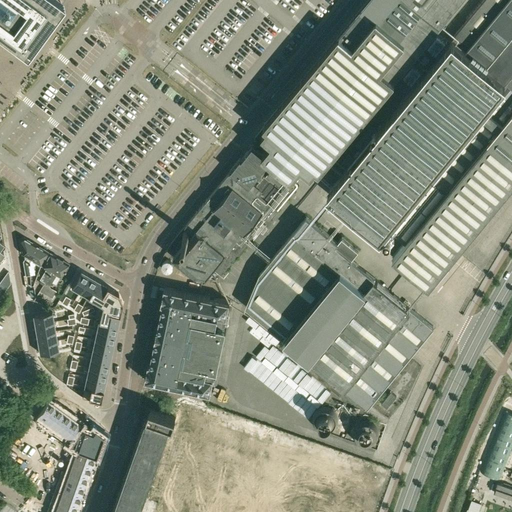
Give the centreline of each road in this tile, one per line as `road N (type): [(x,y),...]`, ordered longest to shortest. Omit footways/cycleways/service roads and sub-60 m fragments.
road 1 (unclassified): [(352,0),(156,243),(139,281)]
road 2 (unclassified): [(7,205),(34,361),(117,428)]
road 3 (secondary): [(407,511),(452,391),(511,279)]
road 4 (unclassified): [(139,281),(7,205)]
road 5 (unclassified): [(117,428),(139,281)]
